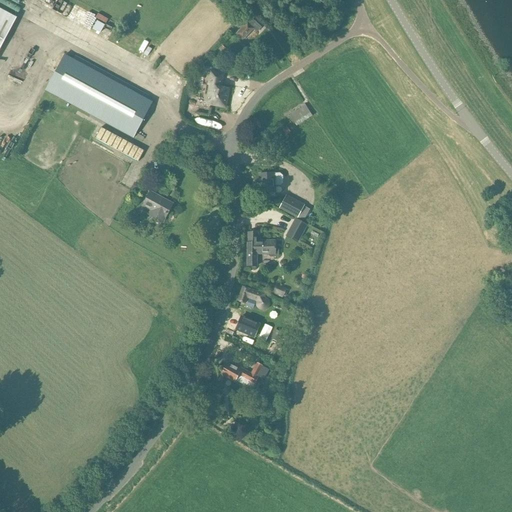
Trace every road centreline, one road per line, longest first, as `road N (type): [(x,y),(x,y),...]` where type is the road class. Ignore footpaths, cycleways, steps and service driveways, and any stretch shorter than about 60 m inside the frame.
road 1 (unclassified): [(92,511),(158,434),(217,335),(235,250),(235,126),(260,93),(366,26)]
road 2 (unclassified): [(476,132),(392,0)]
road 3 (unclassified): [(476,132),(366,26)]
